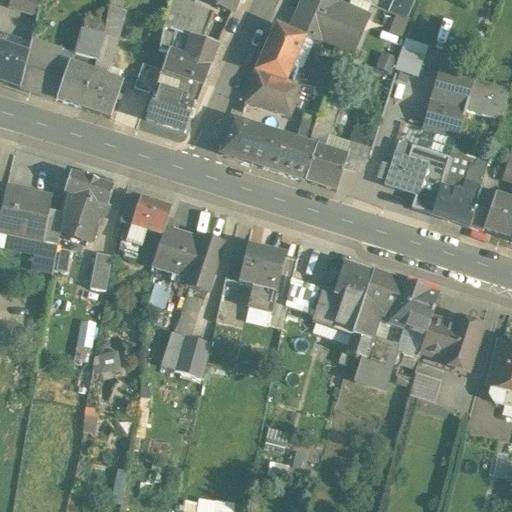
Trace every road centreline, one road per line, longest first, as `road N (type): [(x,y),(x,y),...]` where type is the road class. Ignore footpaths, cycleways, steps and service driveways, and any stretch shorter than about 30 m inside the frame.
road 1 (secondary): [(511,274),(191,170)]
road 2 (secondary): [(191,170),(0,110)]
road 3 (residential): [(191,170),(263,0)]
